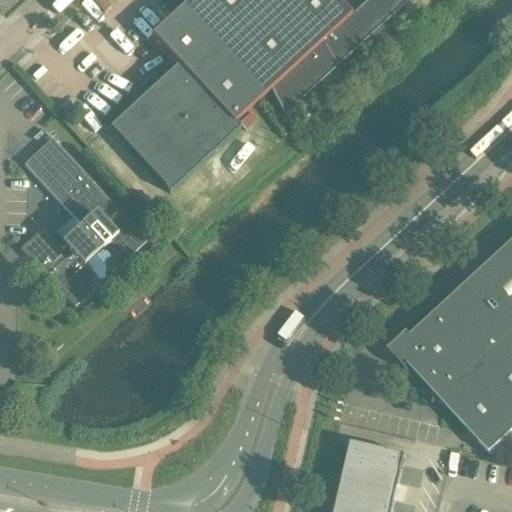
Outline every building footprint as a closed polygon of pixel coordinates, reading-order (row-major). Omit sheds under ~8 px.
[(234,125),(270,92),(350,18),(334,0),(191,0),(151,38),(178,67),(109,130),(169,195),(240,130),(234,125)] [(369,0),(350,18),(270,92),(283,117),(410,0),(369,0)] [(20,252),(21,252),(41,274),(39,275),(52,289),(53,288),(74,310),(101,286),(103,288),(122,272),(119,269),(146,244),(126,222),(127,220),(115,206),(113,208),(52,141),(24,167),(71,218),(54,233),(39,234),(20,252)] [(489,456),(490,456),(511,435),(511,245),(416,334),(413,330),(388,353),(411,378),(414,375),(489,456)] [(393,511),(406,458),(351,445),(335,511),(393,511)]
